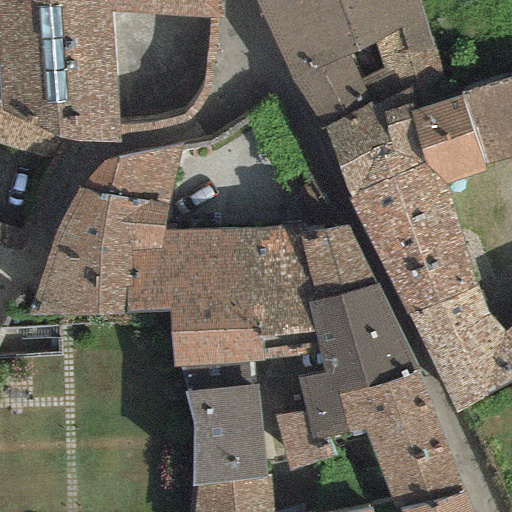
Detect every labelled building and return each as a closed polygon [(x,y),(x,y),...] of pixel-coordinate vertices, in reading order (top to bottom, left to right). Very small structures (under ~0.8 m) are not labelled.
[(0,0),(0,145),(50,160),(60,161),(71,149),(119,142),(119,135),(181,125),(193,119),(206,95),(216,68),(222,8),(221,0),(0,0)] [(254,0),(289,82),(422,23),(415,0),(254,0)] [(422,23),(289,82),(322,127),(409,90),(442,75),(422,23)] [(511,76),(458,93),(459,97),(480,166),(511,156),(511,76)] [(409,90),(322,127),(350,196),(345,199),(406,315),(478,287),(444,188),(425,165),(409,111),(417,110),(409,90)] [(417,110),(409,111),(425,165),(444,188),(483,171),(480,166),(459,97),(417,110)] [(103,160),(77,191),(168,204),(181,144),(103,160)] [(163,230),(168,204),(77,191),(49,242),(28,317),(123,313),(128,250),(160,248),(163,230)] [(346,219),(245,230),(260,362),(317,354),(306,304),(374,285),(346,219)] [(245,230),(163,230),(160,248),(128,250),(123,313),(166,312),(172,367),(260,362),(245,230)] [(417,372),(374,285),(306,304),(317,354),(322,374),(295,378),(304,410),(310,442),(327,439),(351,436),(338,395),(417,372)] [(478,287),(406,315),(457,413),(483,394),(511,380),(511,327),(505,333),(485,317),(478,287)] [(417,372),(338,395),(351,436),(364,431),(395,510),(463,493),(417,372)] [(257,385),(181,392),(192,425),(190,488),(264,477),(257,385)] [(304,410),(272,417),(287,471),(333,460),(327,439),(310,442),(304,410)] [(271,511),(270,475),(264,477),(190,488),(188,511),(271,511)] [(470,511),(463,493),(395,510),(396,511),(470,511)]
